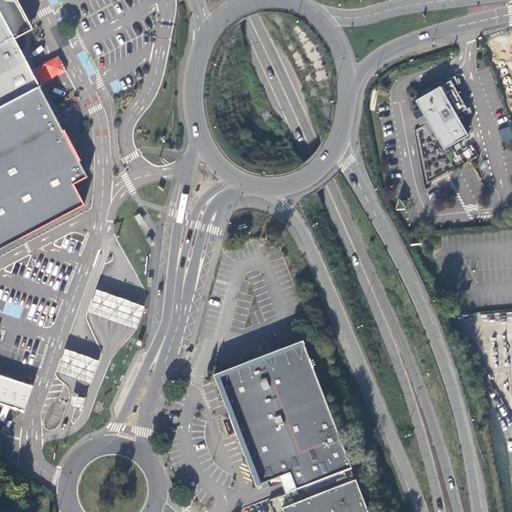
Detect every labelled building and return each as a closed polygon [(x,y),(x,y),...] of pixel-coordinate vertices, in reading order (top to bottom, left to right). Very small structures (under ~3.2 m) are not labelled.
[(0,0),(0,254),(57,225),(37,186),(87,162),(60,111),(46,86),(38,71),(20,36),(31,31),(13,0),(0,0)] [(438,87),(422,96),(415,101),(420,110),(414,113),(417,118),(420,124),(426,120),(427,122),(443,149),(467,136),(455,115),(466,109),(449,81),(438,87)] [(421,93),(422,96),(438,87),(437,84),(421,93)] [(498,131),(503,142),(511,138),(511,133),(509,126),(498,131)] [(118,322),(136,328),(144,305),(126,298),(95,287),(87,310),(118,322)] [(296,492),(352,471),(320,388),(304,343),(281,352),(276,349),(258,355),(256,362),(215,377),(250,469),(254,468),(261,486),(280,479),(290,475),(296,492)] [(78,379),(92,383),(100,360),(86,355),(67,348),(58,372),(78,379)] [(0,403),(24,412),(33,386),(0,375),(0,403)] [(83,398),(74,395),(71,406),(82,408),(83,398)] [(254,468),(250,469),(258,487),(261,486),(254,468)] [(280,479),(286,496),(296,492),(290,475),(280,479)] [(366,511),(356,483),(283,510),(283,511),(366,511)]
